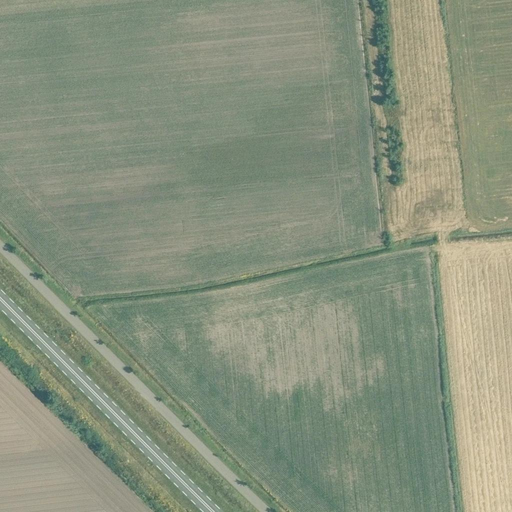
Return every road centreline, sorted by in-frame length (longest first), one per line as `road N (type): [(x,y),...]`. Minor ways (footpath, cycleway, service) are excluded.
road 1 (unclassified): [(0,246),(267,511)]
road 2 (secondary): [(0,298),(213,511)]
